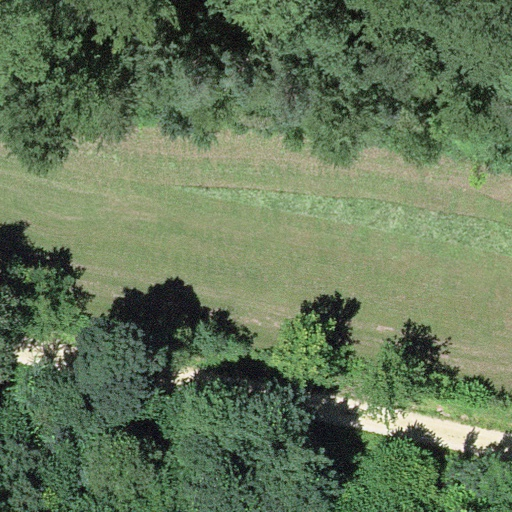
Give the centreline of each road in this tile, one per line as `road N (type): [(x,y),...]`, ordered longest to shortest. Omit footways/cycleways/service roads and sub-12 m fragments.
road 1 (track): [(0,352),(511,453)]
road 2 (track): [(354,0),(511,87)]
